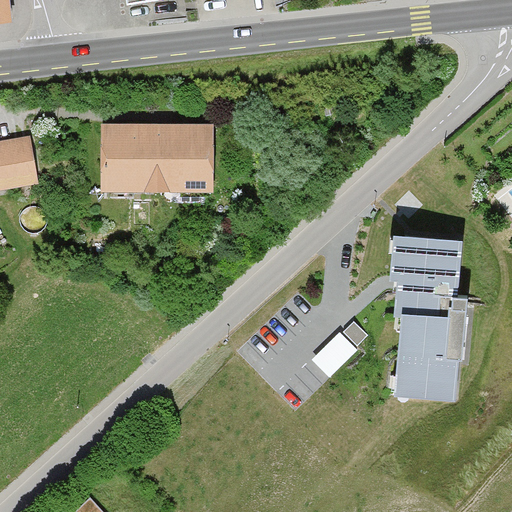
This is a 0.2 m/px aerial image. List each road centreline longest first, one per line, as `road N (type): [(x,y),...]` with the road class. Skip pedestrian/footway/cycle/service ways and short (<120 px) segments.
road 1 (residential): [(7,511),(459,104),(501,50),(507,12)]
road 2 (secondary): [(56,60),(507,12)]
